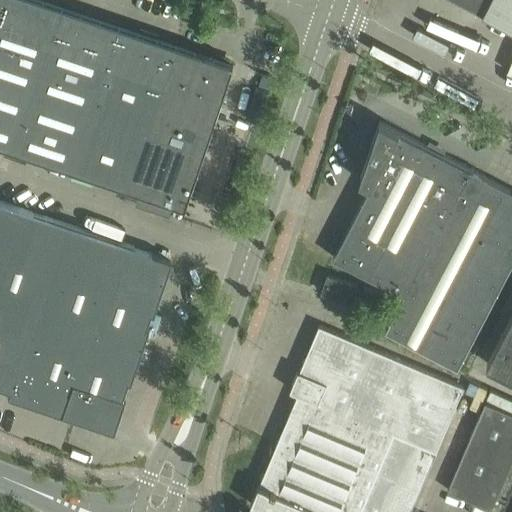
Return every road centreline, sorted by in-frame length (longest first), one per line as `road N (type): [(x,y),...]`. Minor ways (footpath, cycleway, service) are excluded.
road 1 (tertiary): [(329,15),(173,456)]
road 2 (unclassified): [(511,107),(329,15)]
